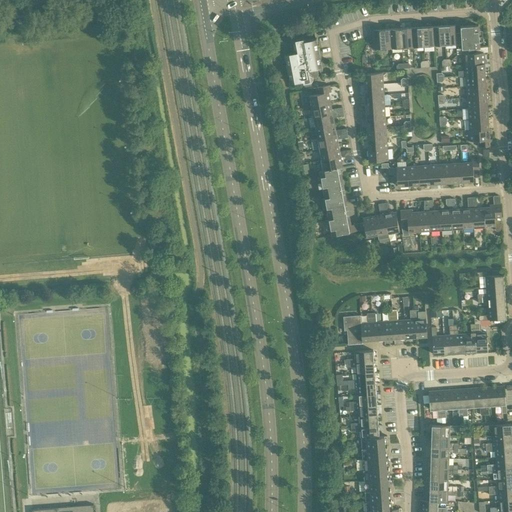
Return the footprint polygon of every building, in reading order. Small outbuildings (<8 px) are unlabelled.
[(456,24),(444,25),(446,44),(457,43),(456,24)] [(446,44),(444,25),(433,26),(434,45),(446,44)] [(460,26),(462,48),(476,48),(480,47),(479,25),(460,26)] [(424,45),(423,26),(412,27),(413,46),(424,45)] [(434,45),(433,26),(423,26),(424,45),(434,45)] [(413,46),(412,27),(401,28),(403,47),(413,46)] [(391,48),(390,28),(373,29),(374,49),(391,48)] [(403,47),(401,28),(390,28),(391,48),(403,47)] [(313,68),(317,68),(322,67),(316,38),(306,40),(303,38),(295,39),(293,42),(294,47),(297,49),(298,51),(284,54),(289,83),(300,81),(303,83),(311,81),(313,78),(313,76),(311,75),(314,72),(313,68)] [(476,52),(476,48),(462,48),(462,54),(465,54),(465,64),(484,63),(484,52),(476,52)] [(485,74),(484,63),(465,64),(466,70),(457,70),(457,76),(466,75),(485,74)] [(363,73),(364,84),(383,83),(382,72),(363,73)] [(486,85),(485,74),(466,75),(467,86),(486,85)] [(384,94),(383,83),(364,84),(365,95),(384,94)] [(486,96),(486,85),(467,86),(467,97),(486,96)] [(331,102),(329,91),(326,92),(325,86),(316,87),(317,93),(310,95),(312,106),(331,102)] [(384,105),(384,94),(365,95),(365,106),(384,105)] [(487,107),(486,96),(467,97),(468,108),(487,107)] [(314,116),(333,113),(343,111),(342,107),(332,109),(331,102),(312,106),(314,116)] [(385,116),(384,105),(365,106),(366,117),(385,116)] [(488,117),(487,107),(468,108),(462,109),(463,119),(469,119),(488,117)] [(316,127),(335,123),(334,118),(344,116),(343,111),(333,113),(314,116),(316,127)] [(386,127),(385,116),(366,117),(367,128),(386,127)] [(488,128),(488,117),(469,119),(469,130),(488,128)] [(335,123),(316,127),(318,138),(337,134),(340,134),(347,132),(346,128),(341,129),(336,130),(335,123)] [(386,138),(386,127),(367,128),(367,139),(386,138)] [(489,139),(488,128),(469,130),(470,141),(478,140),(478,146),(492,145),(491,138),(489,139)] [(337,134),(318,138),(320,148),(339,145),(338,139),(348,137),(347,132),(340,134),(337,134)] [(387,149),(386,138),(367,139),(368,150),(387,149)] [(339,145),(320,148),(320,150),(318,150),(319,158),(322,158),(322,159),(341,156),(344,155),(351,154),(350,150),(340,151),(339,145)] [(388,160),(387,149),(368,150),(369,161),(388,160)] [(343,167),(341,156),(322,159),(324,169),(324,170),(338,168),(343,167)] [(472,161),(462,162),(463,181),(474,181),(473,177),(480,177),(479,159),(472,159),(472,161)] [(463,181),(462,162),(451,163),(452,182),(463,181)] [(452,182),(451,163),(440,164),(441,183),(452,182)] [(430,184),(429,164),(418,165),(419,184),(430,184)] [(441,183),(440,164),(429,164),(430,184),(441,183)] [(419,184),(418,165),(407,166),(408,185),(419,184)] [(408,185),(407,166),(396,166),(397,186),(408,185)] [(342,189),(338,168),(324,170),(324,169),(319,170),(324,192),(342,189)] [(346,210),(342,189),(324,192),(328,213),(346,210)] [(485,226),(483,207),(477,207),(476,196),(472,197),(474,227),(485,226)] [(474,227),(472,197),(467,197),(468,208),(461,208),(463,228),(474,227)] [(383,203),(378,204),(380,214),(373,215),(377,234),(388,232),(385,213),(384,210),(383,203)] [(494,206),(483,207),(485,226),(495,225),(495,228),(495,230),(497,231),(499,231),(500,229),(501,228),(502,227),(502,221),(500,221),(499,217),(502,217),(501,203),(494,204),(494,206)] [(429,210),(429,207),(426,207),(424,207),(425,211),(418,211),(420,231),(430,230),(429,210)] [(463,228),(461,208),(451,209),(452,228),(463,228)] [(412,209),(400,210),(401,224),(404,235),(409,234),(409,231),(420,231),(418,211),(412,212),(412,209)] [(452,228),(451,209),(440,210),(441,229),(452,228)] [(349,225),(346,210),(328,213),(332,235),(356,230),(355,223),(349,225)] [(441,229),(440,210),(429,210),(430,230),(441,229)] [(396,211),(385,213),(388,232),(399,230),(396,211)] [(377,234),(373,215),(363,217),(364,222),(359,222),(360,229),(365,229),(366,236),(377,234)] [(479,277),(480,287),(504,286),(503,274),(500,275),(499,271),(491,271),(491,275),(485,276),(485,272),(474,272),(474,277),(479,277)] [(505,296),(504,286),(480,287),(480,288),(486,287),(486,294),(477,294),(477,298),(505,296)] [(505,307),(505,296),(477,298),(478,302),(487,302),(487,308),(505,307)] [(506,318),(505,307),(487,308),(488,314),(478,315),(479,320),(506,318)] [(418,309),(414,310),(416,337),(427,336),(426,318),(425,311),(418,312),(418,309)] [(416,337),(414,310),(409,310),(410,319),(404,320),(405,338),(416,337)] [(394,339),(392,311),(388,311),(389,321),(382,322),(383,340),(394,339)] [(405,338),(404,320),(397,320),(397,311),(392,311),(394,339),(405,338)] [(383,340),(382,322),(376,322),(375,312),(371,313),(373,340),(383,340)] [(373,340),(371,313),(367,313),(367,323),(361,323),(360,323),(361,338),(361,341),(373,340)] [(360,323),(361,323),(361,315),(343,316),(344,330),(347,330),(348,345),(359,344),(359,338),(361,338),(360,323)] [(478,323),(474,324),(476,351),(487,350),(487,341),(489,341),(488,337),(486,337),(486,332),(479,333),(478,323)] [(476,351),(474,324),(470,324),(471,334),(464,334),(465,352),(476,351)] [(453,325),(449,325),(449,335),(443,335),(444,353),(455,352),(453,325)] [(457,325),(453,325),(455,352),(465,352),(464,334),(458,334),(457,325)] [(444,353),(443,335),(437,336),(436,326),(431,327),(433,354),(444,353)] [(347,359),(347,363),(374,361),(373,350),(355,351),(356,358),(347,359)] [(375,372),(374,361),(347,363),(347,367),(356,366),(357,373),(375,372)] [(376,383),(375,372),(357,373),(357,380),(348,380),(348,384),(376,383)] [(376,393),(376,383),(348,384),(349,388),(358,387),(358,394),(376,393)] [(505,385),(494,386),(495,404),(501,404),(502,413),(507,413),(505,385)] [(495,404),(494,386),(483,387),(485,414),(489,414),(489,405),(495,404)] [(485,414),(483,387),(472,388),(474,406),(480,405),(481,415),(485,414)] [(464,416),(462,388),(451,389),(452,407),(459,407),(460,416),(464,416)] [(474,406),(472,388),(462,388),(464,416),(468,416),(467,406),(474,406)] [(452,407),(451,389),(440,390),(442,417),(447,417),(446,408),(452,407)] [(442,417),(440,390),(429,391),(430,409),(437,408),(438,418),(442,417)] [(377,404),(376,393),(358,394),(359,401),(350,402),(350,406),(377,404)] [(378,415),(377,404),(350,406),(350,410),(359,409),(360,412),(360,416),(378,415)] [(379,425),(378,415),(360,416),(360,422),(351,423),(351,427),(379,425)] [(494,429),(495,436),(511,434),(511,424),(511,423),(485,425),(485,430),(494,429)] [(432,424),(432,436),(450,437),(450,430),(459,430),(459,425),(432,424)] [(380,437),(379,435),(379,425),(351,427),(352,431),(361,431),(361,437),(361,438),(380,437)] [(511,445),(511,434),(495,436),(495,442),(486,443),(486,447),(511,445)] [(387,435),(379,435),(380,437),(361,438),(362,449),(388,447),(387,435)] [(450,443),(450,437),(432,436),(431,447),(458,447),(458,443),(450,443)] [(511,455),(511,445),(486,447),(487,451),(496,451),(496,457),(511,455)] [(389,457),(388,447),(362,449),(363,459),(389,457)] [(449,451),(458,452),(458,447),(431,447),(431,457),(449,458),(449,451)] [(178,511),(175,460),(167,461),(166,455),(142,457),(142,463),(124,464),(126,490),(114,491),(115,511),(178,511)] [(511,466),(511,455),(496,457),(497,464),(488,464),(488,465),(488,469),(511,466)] [(390,468),(389,457),(363,459),(363,470),(390,468)] [(449,464),(449,458),(431,457),(430,468),(458,469),(458,465),(449,464)] [(511,477),(511,466),(488,469),(488,473),(497,472),(498,478),(511,477)] [(391,479),(390,468),(363,470),(364,481),(391,479)] [(457,473),(458,469),(430,468),(430,479),(448,479),(448,473),(457,473)] [(511,488),(511,477),(498,478),(498,485),(489,486),(489,490),(511,488)] [(391,489),(391,479),(364,481),(365,491),(391,489)] [(448,485),(448,479),(430,479),(430,489),(457,490),(457,486),(448,485)] [(511,499),(511,488),(489,490),(490,495),(499,494),(499,500),(511,499)] [(392,500),(391,489),(365,491),(366,502),(392,500)] [(457,494),(457,490),(430,489),(429,500),(438,501),(447,501),(448,494),(457,494)] [(511,510),(511,499),(499,500),(500,507),(490,507),(491,511),(511,510)] [(392,500),(366,502),(366,511),(373,511),(393,511),(393,509),(392,500)] [(438,507),(438,501),(429,500),(420,500),(420,511),(447,511),(447,508),(438,507)]
